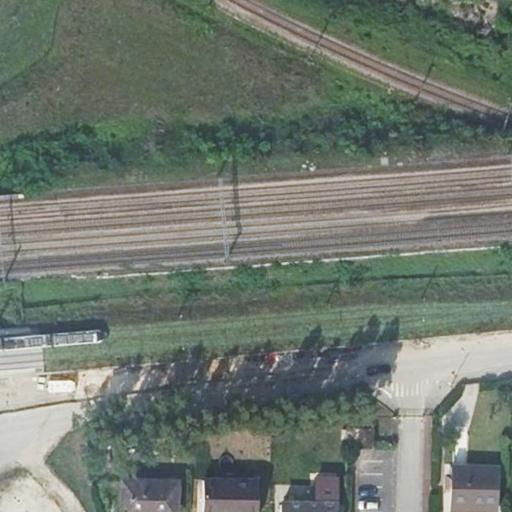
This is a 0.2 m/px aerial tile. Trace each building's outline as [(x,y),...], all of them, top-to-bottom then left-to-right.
[(351,429),(350,447),(371,448),(372,429),(351,429)] [(497,511),(498,472),(451,472),(450,511),(497,511)] [(202,480),(201,511),(257,511),(257,480),(202,480)] [(174,511),(175,485),(120,484),(119,511),(174,511)] [(337,511),(338,503),(284,502),(283,511),(337,511)]
